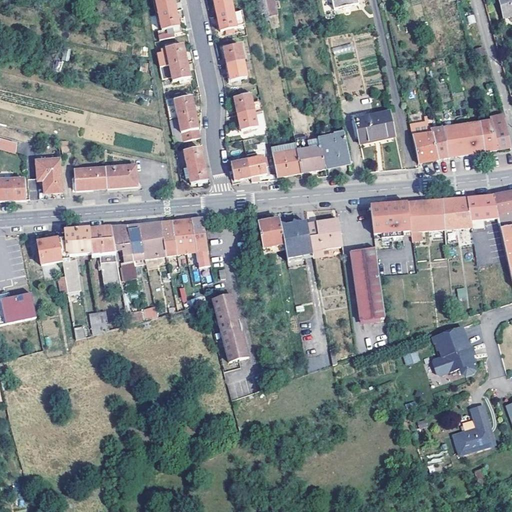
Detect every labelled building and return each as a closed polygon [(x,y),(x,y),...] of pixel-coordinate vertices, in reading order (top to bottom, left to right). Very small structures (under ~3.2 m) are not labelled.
[(155,0),(159,15),(176,11),(173,0),(155,0)] [(217,17),(233,14),(230,0),(213,0),(214,0),(217,17)] [(265,0),(258,0),(261,14),(267,13),(265,0)] [(264,0),(266,15),(277,14),(275,0),(264,0)] [(332,0),(335,11),(360,6),(358,0),(332,0)] [(463,28),(455,0),(451,0),(447,1),(446,0),(437,0),(438,3),(432,5),(431,2),(422,4),(430,37),(463,28)] [(511,0),(497,0),(503,20),(511,17),(511,0)] [(238,23),(244,22),(241,10),(235,11),(238,23)] [(176,11),(159,15),(162,31),(167,30),(167,34),(174,33),(173,29),(179,27),(176,11)] [(217,17),(220,33),(236,30),(233,14),(217,17)] [(160,31),(163,41),(175,38),(174,33),(167,34),(167,30),(162,31),(160,31)] [(158,57),(160,69),(170,67),(170,66),(187,63),(183,46),(166,50),(167,55),(158,57)] [(227,66),(244,64),(240,47),(224,50),(227,66)] [(484,56),(477,58),(479,66),(487,64),(484,56)] [(170,67),(160,69),(162,81),(173,79),(173,83),(190,79),(187,63),(170,66),(170,67)] [(244,64),(227,66),(231,82),(247,79),(244,64)] [(250,96),(235,99),(238,117),(254,113),(250,96)] [(178,117),(196,114),(192,97),(175,101),(176,104),(168,106),(170,119),(178,117)] [(254,113),(238,117),(241,132),(257,129),(254,113)] [(196,114),(178,117),(181,133),(183,143),(200,140),(200,138),(196,114)] [(391,114),(356,121),(360,146),(396,139),(391,114)] [(511,150),(503,118),(490,120),(491,123),(482,124),(486,154),(489,153),(511,150)] [(433,135),(429,136),(427,123),(410,126),(418,165),(429,164),(438,162),(433,135)] [(482,124),(444,130),(448,160),(455,159),(482,155),(486,154),(482,124)] [(433,135),(438,162),(441,162),(448,160),(444,130),(432,131),(433,135)] [(321,150),(325,171),(350,166),(344,137),(317,141),(319,150),(321,150)] [(0,149),(15,153),(17,145),(0,140),(0,149)] [(326,171),(325,171),(321,150),(319,150),(317,141),(307,143),(309,152),(297,154),(301,176),(310,174),(311,179),(317,178),(316,173),(326,171)] [(271,149),(277,180),(280,179),(301,176),(297,154),(295,145),(271,149)] [(188,170),(204,167),(200,150),(185,153),(188,170)] [(246,163),(249,180),(257,178),(267,176),(264,159),(246,163)] [(45,195),(63,194),(61,163),(37,164),(38,183),(44,183),(45,195)] [(246,163),(231,166),(234,183),(249,180),(246,163)] [(106,170),(107,191),(128,189),(138,188),(136,167),(106,170)] [(190,180),(191,186),(198,185),(199,187),(201,187),(201,186),(201,185),(208,184),(204,167),(188,170),(184,170),(186,181),(190,180)] [(74,173),(75,193),(97,192),(107,191),(106,170),(74,173)] [(25,202),(24,179),(0,180),(0,203),(1,203),(25,202)] [(493,199),(497,217),(511,213),(511,194),(510,195),(493,199)] [(468,201),(472,229),(472,231),(486,230),(485,221),(498,220),(497,217),(493,199),(473,200),(468,201)] [(442,202),(445,232),(472,229),(468,201),(457,201),(442,202)] [(445,232),(442,202),(428,203),(399,205),(371,208),(374,241),(381,240),(382,244),(404,242),(403,238),(412,237),(413,243),(422,242),(421,233),(445,232)] [(500,229),(511,226),(511,213),(497,217),(498,220),(500,229)] [(192,222),(197,253),(199,270),(211,268),(204,221),(201,221),(196,222),(192,222)] [(174,224),(179,256),(197,253),(192,222),(183,223),(174,224)] [(263,250),(284,246),(281,226),(280,222),(259,227),(263,250)] [(341,248),(338,222),(307,227),(312,252),(321,251),(341,248)] [(171,224),(161,225),(167,258),(179,256),(174,224),(171,224)] [(285,252),(286,252),(286,260),(312,255),(312,252),(307,227),(307,225),(299,226),(294,224),(294,227),(286,229),(281,226),(284,246),(285,252)] [(139,228),(146,261),(167,258),(161,225),(153,226),(139,228)] [(511,284),(511,226),(500,229),(511,284)] [(132,286),(138,285),(134,263),(128,228),(120,229),(111,229),(116,254),(126,253),(126,259),(123,260),(122,260),(122,261),(122,262),(121,264),(122,266),(125,284),(124,284),(125,289),(133,288),(132,286)] [(128,228),(134,263),(146,261),(139,228),(136,228),(128,228)] [(89,231),(90,256),(98,255),(105,289),(121,286),(116,254),(111,229),(101,229),(89,231)] [(66,278),(69,294),(81,292),(75,260),(70,261),(69,257),(90,256),(89,231),(86,231),(82,231),(77,232),(65,233),(66,240),(59,241),(63,264),(66,278)] [(41,268),(63,264),(59,241),(37,245),(41,268)] [(263,250),(264,256),(285,252),(284,246),(263,250)] [(313,259),(313,260),(322,259),(321,251),(312,252),(312,255),(313,259)] [(360,325),(385,321),(375,251),(358,254),(351,255),(360,325)] [(286,260),(287,264),(313,259),(312,255),(286,260)] [(69,294),(66,278),(59,279),(62,295),(69,294)] [(467,299),(466,288),(457,289),(458,300),(467,299)] [(0,327),(37,320),(32,296),(11,300),(4,302),(3,296),(0,296),(0,327)] [(250,360),(242,331),(239,332),(238,328),(237,325),(240,324),(233,296),(214,301),(230,365),(250,360)] [(144,315),(145,322),(158,319),(157,311),(144,315)] [(104,335),(128,328),(125,312),(100,316),(104,335)] [(142,312),(132,313),(133,321),(143,319),(142,312)] [(104,335),(100,316),(90,317),(93,338),(104,335)] [(361,335),(386,332),(385,321),(360,325),(361,335)] [(465,328),(435,339),(437,346),(439,345),(444,359),(437,361),(435,364),(440,376),(443,377),(463,370),(465,376),(468,377),(476,374),(478,371),(476,365),(478,365),(475,357),(475,355),(474,353),(476,352),(475,348),(472,348),(465,328)] [(78,343),(86,340),(84,330),(76,332),(78,343)] [(420,358),(417,349),(405,353),(408,362),(420,358)] [(468,406),(473,425),(449,431),(454,452),(473,447),(472,446),(485,442),(484,436),(483,434),(486,433),(483,423),(484,418),(480,403),(468,406)]
